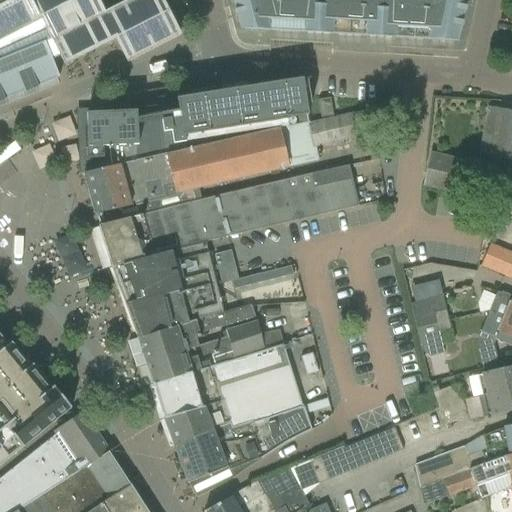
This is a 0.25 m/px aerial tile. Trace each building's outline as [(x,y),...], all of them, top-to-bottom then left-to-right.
[(52,61),(60,56),(64,65),(71,62),(72,61),(90,52),(91,52),(91,51),(109,42),(109,43),(110,42),(116,39),(128,62),(134,59),(135,59),(135,58),(153,49),(153,50),(154,49),(172,39),(172,40),(173,39),(179,36),(161,0),(133,0),(100,17),(91,0),(0,0),(0,101),(59,78),(52,61)] [(476,0),(221,0),(231,36),(231,38),(232,41),(234,43),(235,44),(237,46),(239,48),(241,49),(243,50),(246,50),(248,51),(269,52),(270,52),(270,41),(465,54),(476,0)] [(90,115),(81,115),(82,135),(82,145),(83,174),(187,150),(209,145),(207,134),(213,133),(215,144),(226,141),(224,131),(288,120),(288,119),(298,117),(299,124),(308,122),(307,116),(308,115),(307,105),(306,105),(305,102),(303,103),(301,91),(304,90),(302,79),(245,88),(246,92),(232,94),(231,91),(207,95),(207,98),(203,99),(203,95),(176,100),(177,103),(166,105),(167,111),(114,113),(105,114),(95,114),(90,115)] [(330,99),(318,101),(321,119),(333,117),(330,99)] [(511,112),(488,108),(479,157),(508,161),(511,161),(511,112)] [(339,117),(333,119),(310,124),(309,122),(210,145),(187,150),(83,174),(95,215),(146,203),(166,198),(164,188),(174,185),(176,194),(202,188),(202,189),(205,188),(215,185),(215,186),(218,185),(228,182),(228,183),(231,182),(241,179),(241,180),(244,179),(254,176),(254,177),(257,176),(267,173),(267,174),(270,173),(311,163),(318,161),(315,148),(361,137),(355,114),(339,117)] [(58,141),(76,134),(69,116),(51,122),(58,141)] [(14,152),(17,170),(54,165),(52,147),(14,152)] [(477,199),(485,167),(430,154),(423,187),(477,199)] [(316,188),(313,175),(313,174),(189,203),(99,227),(112,268),(114,268),(114,267),(127,264),(127,265),(160,256),(159,255),(195,246),(229,237),(284,224),(358,207),(351,180),(316,188)] [(69,224),(62,180),(39,184),(46,227),(69,224)] [(36,248),(48,286),(87,274),(76,236),(36,248)] [(196,321),(223,314),(206,243),(159,255),(160,256),(127,265),(127,264),(114,267),(114,268),(127,303),(125,304),(138,338),(170,329),(196,321)] [(511,254),(490,245),(481,266),(511,279),(511,254)] [(221,284),(238,279),(231,251),(214,255),(221,284)] [(291,267),(279,270),(281,278),(293,275),(291,267)] [(279,270),(267,273),(269,281),(281,278),(279,270)] [(257,284),(269,281),(267,273),(255,276),(257,284)] [(257,284),(255,276),(243,279),(245,287),(257,284)] [(245,287),(243,279),(231,282),(233,290),(245,287)] [(511,297),(511,299),(497,293),(489,312),(511,320),(511,297)] [(436,325),(448,322),(445,310),(439,312),(436,298),(411,305),(417,330),(436,325)] [(138,338),(146,363),(183,352),(181,344),(193,340),(194,341),(195,340),(200,338),(199,334),(255,317),(252,307),(230,312),(230,313),(199,321),(196,321),(170,329),(138,338)] [(511,320),(489,312),(485,322),(481,332),(495,338),(494,340),(499,342),(498,343),(501,345),(502,343),(511,347),(511,346),(511,320)] [(197,346),(195,340),(194,341),(193,340),(181,344),(183,352),(146,363),(153,385),(191,374),(192,376),(226,364),(226,361),(263,348),(266,350),(282,344),(279,330),(260,334),(257,322),(225,331),(227,338),(218,340),(197,346)] [(429,358),(444,354),(436,325),(417,330),(422,351),(429,357),(429,358)] [(0,467),(71,409),(54,387),(52,389),(33,366),(34,366),(33,365),(30,367),(12,345),(13,344),(11,343),(8,346),(0,335),(0,467)] [(230,431),(244,426),(255,423),(267,419),(300,408),(293,384),(282,348),(227,365),(226,364),(192,376),(191,374),(153,385),(163,418),(173,445),(174,445),(228,426),(230,431)] [(304,367),(315,364),(312,354),(301,357),(304,367)] [(315,364),(304,367),(307,377),(318,373),(315,364)] [(511,366),(481,374),(486,395),(511,389),(511,366)] [(456,385),(444,389),(454,416),(466,411),(457,388),(456,385)] [(444,389),(432,394),(438,409),(442,420),(454,416),(444,389)] [(491,417),(511,411),(511,389),(486,395),(491,417)] [(267,419),(255,423),(244,426),(230,431),(228,426),(174,445),(174,447),(186,481),(187,484),(188,484),(196,498),(226,484),(282,447),(281,443),(294,438),(295,439),(311,431),(304,409),(301,410),(300,408),(267,419)] [(0,511),(14,511),(109,454),(109,453),(98,436),(81,413),(55,432),(56,434),(0,478),(0,511)] [(464,447),(413,466),(419,488),(442,480),(500,458),(511,456),(511,425),(511,426),(481,437),(482,437),(464,447)] [(394,427),(382,432),(391,455),(403,450),(394,427)] [(382,432),(372,436),(381,459),(391,455),(382,432)] [(372,436),(361,441),(370,463),(381,459),(372,436)] [(361,441),(351,445),(360,467),(370,463),(361,441)] [(351,445),(340,449),(349,472),(360,467),(351,445)] [(340,449),(329,454),(338,476),(349,472),(340,449)] [(91,511),(130,486),(109,454),(14,511),(91,511)] [(329,454),(319,458),(328,480),(338,476),(329,454)] [(511,456),(500,458),(442,480),(448,496),(448,497),(475,487),(480,500),(486,498),(500,491),(505,489),(510,488),(511,488),(511,487),(511,456)] [(319,458),(308,462),(309,463),(318,485),(328,480),(319,458)] [(205,511),(298,511),(306,509),(305,507),(309,505),(304,496),(301,490),(318,485),(309,463),(308,462),(290,470),(257,482),(249,485),(249,486),(206,511),(205,511)] [(91,511),(147,511),(145,508),(135,492),(130,486),(91,511)] [(500,491),(486,498),(488,511),(511,511),(511,487),(511,488),(510,488),(505,489),(500,491)]
